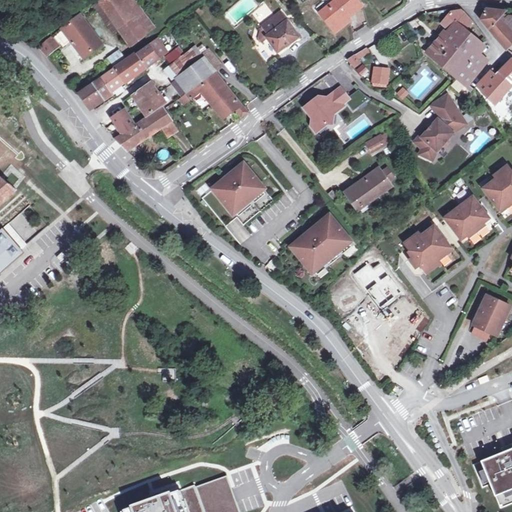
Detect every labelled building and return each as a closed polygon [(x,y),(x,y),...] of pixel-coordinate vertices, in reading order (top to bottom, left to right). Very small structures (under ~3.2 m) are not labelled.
[(107,13),(124,0),(100,0),(98,2),(107,13)] [(140,8),(134,0),(124,0),(107,13),(116,25),(140,8)] [(334,29),(364,3),(361,0),(334,0),(320,12),(334,29)] [(153,27),(140,8),(116,25),(130,44),(153,27)] [(511,34),(511,32),(511,16),(503,15),(506,12),(487,10),(480,21),(506,51),(511,45),(511,34)] [(259,37),(262,41),(264,40),(267,38),(279,53),(300,37),(280,11),(262,26),(264,28),(262,30),(260,34),(259,37)] [(103,44),(80,14),(56,33),(65,45),(71,40),(84,58),(103,44)] [(477,40),(465,30),(456,23),(445,37),(444,36),(442,38),(441,37),(427,53),(450,73),(457,79),(467,87),(488,61),(480,55),(485,50),(482,44),(477,40)] [(46,56),(58,45),(51,37),(39,47),(46,56)] [(156,37),(135,53),(136,55),(145,67),(149,65),(154,61),(160,57),(167,52),(156,37)] [(206,58),(203,55),(196,46),(186,54),(166,70),(175,82),(206,58)] [(367,48),(354,55),(358,61),(370,53),(367,48)] [(206,58),(217,72),(224,66),(211,50),(203,55),(206,58)] [(124,61),(117,51),(107,58),(113,68),(124,61)] [(145,67),(136,55),(115,69),(102,79),(94,84),(79,94),(89,107),(103,97),(111,91),(124,82),(145,67)] [(358,61),(354,55),(348,60),(355,69),(361,64),(358,61)] [(217,72),(206,58),(175,82),(172,84),(182,97),(199,85),(217,72)] [(511,60),(498,74),(496,76),(490,70),(475,87),(494,106),(501,98),(511,86),(511,85),(511,60)] [(390,70),(375,68),(373,82),(388,83),(390,70)] [(241,117),(248,112),(242,105),(241,106),(217,75),(199,87),(198,86),(180,100),(184,105),(201,92),(223,119),(235,110),(241,117)] [(150,83),(134,95),(141,105),(148,115),(165,103),(158,93),(150,83)] [(166,91),(173,101),(179,96),(172,86),(166,91)] [(339,89),(333,94),(343,105),(349,100),(339,89)] [(402,90),(398,95),(402,99),(407,94),(402,90)] [(317,106),(314,102),(304,110),(313,121),(311,128),(317,135),(328,126),(328,120),(334,116),(343,109),(345,107),(343,105),(333,94),(332,95),(322,103),(317,106)] [(438,120),(430,129),(423,137),(420,135),(415,141),(423,148),(420,154),(433,161),(438,152),(443,145),(446,145),(450,141),(449,138),(454,133),(468,123),(456,106),(438,120)] [(161,128),(172,121),(164,108),(136,127),(136,126),(125,110),(114,119),(123,133),(124,134),(116,140),(127,151),(161,128)] [(178,130),(172,121),(161,128),(168,137),(178,130)] [(427,127),(420,135),(423,137),(430,129),(427,127)] [(380,136),(368,144),(374,153),(386,146),(380,136)] [(225,180),(213,190),(233,214),(263,189),(243,165),(231,175),(225,180)] [(511,172),(508,167),(495,176),(497,180),(485,189),(500,210),(505,206),(507,209),(511,204),(511,172)] [(228,171),(222,176),(225,180),(231,175),(228,171)] [(345,193),(356,208),(369,199),(370,201),(392,186),(381,171),(364,183),(362,181),(345,193)] [(0,177),(0,205),(14,193),(0,177)] [(488,219),(472,199),(446,219),(461,239),(466,235),(469,239),(478,232),(486,226),(483,222),(488,219)] [(292,247),(312,271),(322,263),(323,264),(340,250),(339,249),(350,240),(330,216),(312,231),(306,235),(292,247)] [(0,268),(21,250),(0,227),(0,226),(0,268)] [(411,252),(422,268),(427,264),(429,268),(439,261),(447,255),(445,251),(449,248),(434,227),(421,237),(418,234),(405,244),(411,252)] [(422,268),(411,252),(409,254),(411,258),(408,261),(414,269),(418,266),(425,276),(441,264),(439,261),(429,268),(427,264),(422,268)] [(360,287),(368,281),(363,273),(365,271),(362,267),(351,274),(360,287)] [(407,284),(402,288),(407,293),(411,289),(407,284)] [(392,296),(378,311),(389,321),(387,323),(395,332),(411,315),(392,296)] [(492,299),(488,297),(484,307),(475,326),(471,334),(486,341),(490,333),(494,335),(508,306),(492,299)] [(376,313),(387,323),(389,321),(378,311),(376,313)] [(413,415),(408,418),(412,424),(417,421),(413,415)] [(511,489),(511,448),(481,461),(495,496),(511,489)] [(203,511),(194,485),(161,497),(159,492),(149,497),(150,501),(123,511),(203,511)]
